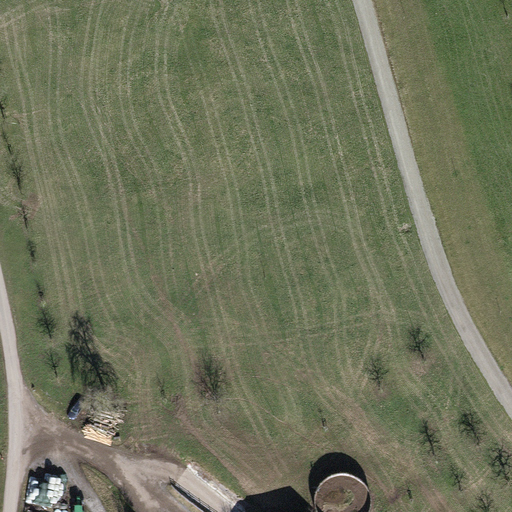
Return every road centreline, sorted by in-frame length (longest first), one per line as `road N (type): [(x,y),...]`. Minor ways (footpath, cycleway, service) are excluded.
road 1 (track): [(363,0),(439,261),(511,399)]
road 2 (track): [(9,511),(12,358),(0,294)]
road 3 (unknown): [(14,409),(91,445),(152,511)]
